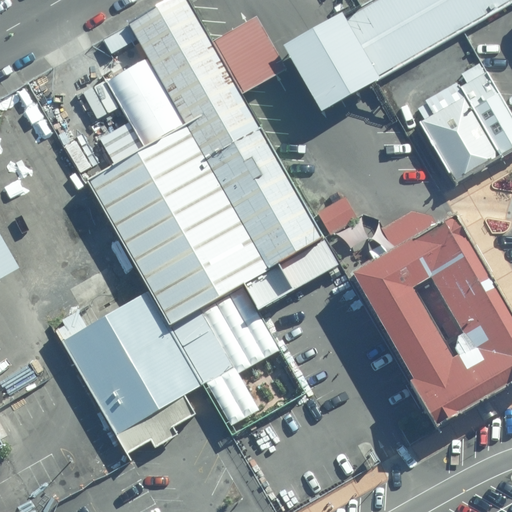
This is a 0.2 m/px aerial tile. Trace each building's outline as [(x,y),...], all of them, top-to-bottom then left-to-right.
[(336,266),(183,0),(175,0),(104,41),(111,53),(134,41),(144,61),(106,84),(128,125),(99,141),(113,166),(86,181),(232,436),(305,395),(255,314),(336,266)] [(511,0),(374,0),(340,20),(376,82),(511,2),(511,0)] [(337,17),(279,50),(316,116),(376,83),(337,17)] [(244,94),(284,72),(254,19),(213,42),(244,94)] [(437,49),(436,49),(420,58),(439,92),(423,100),(425,105),(416,109),(423,121),(418,123),(454,185),(500,159),(459,87),(437,49)] [(511,151),(511,120),(485,74),(461,87),(501,157),(511,151)] [(77,141),(65,147),(81,175),(93,168),(77,141)] [(356,222),(343,199),(315,215),(328,237),(356,222)] [(392,253),(436,229),(430,218),(407,212),(378,229),(392,253)] [(511,315),(454,219),(451,220),(436,229),(392,253),(349,276),(437,429),(511,386),(511,315)] [(0,447),(7,444),(0,431),(0,279),(19,269),(0,235),(0,447)] [(87,307),(61,322),(64,329),(56,332),(126,455),(148,442),(152,449),(175,437),(171,429),(193,416),(183,398),(201,387),(143,295),(95,323),(87,307)]
